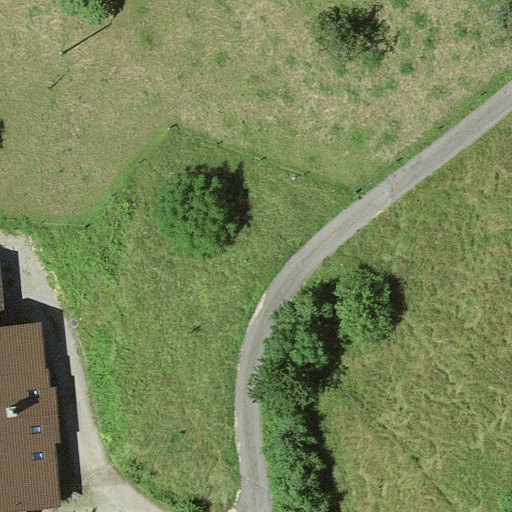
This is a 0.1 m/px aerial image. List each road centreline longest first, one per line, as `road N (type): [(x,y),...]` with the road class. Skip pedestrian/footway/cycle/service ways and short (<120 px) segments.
road 1 (track): [(511,104),(356,226),(279,315),(246,427),(246,511)]
road 2 (track): [(124,511),(93,473),(64,353)]
